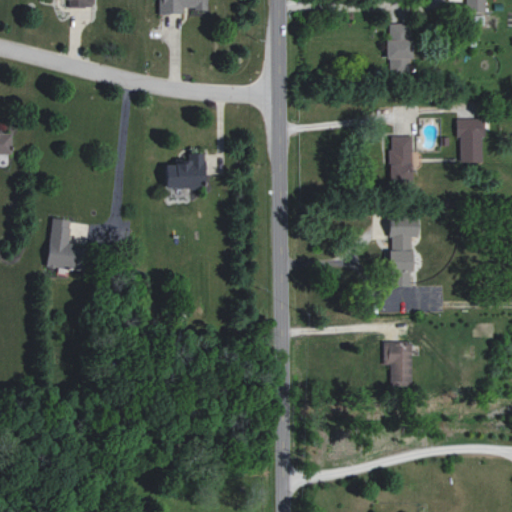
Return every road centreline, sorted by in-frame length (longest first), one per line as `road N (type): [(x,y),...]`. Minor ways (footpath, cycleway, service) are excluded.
road 1 (tertiary): [(280,511),(275,0)]
road 2 (residential): [(276,97),(179,89),(0,45)]
